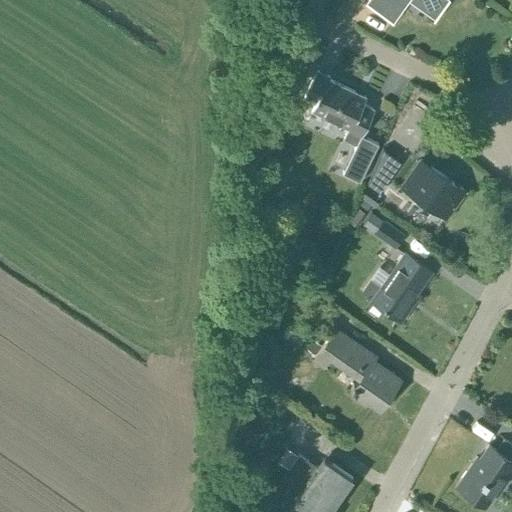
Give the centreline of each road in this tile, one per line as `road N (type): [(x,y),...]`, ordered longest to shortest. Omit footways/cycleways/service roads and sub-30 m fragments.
road 1 (residential): [(376,511),(511,258)]
road 2 (residential): [(489,109),(328,18)]
